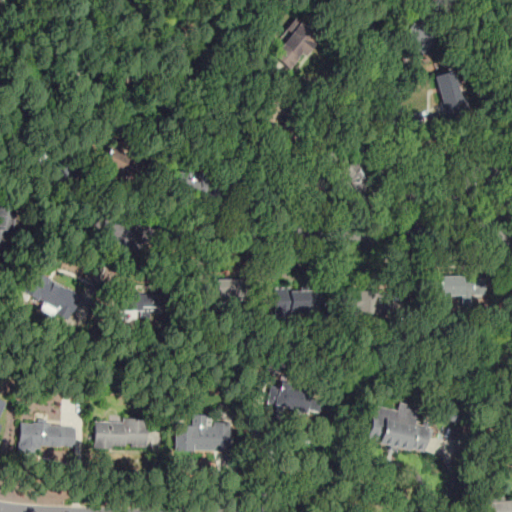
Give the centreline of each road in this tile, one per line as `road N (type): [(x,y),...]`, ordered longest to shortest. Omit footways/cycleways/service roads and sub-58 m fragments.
road 1 (residential): [(121,230),(511,228)]
road 2 (residential): [(409,233),(399,129),(371,101)]
